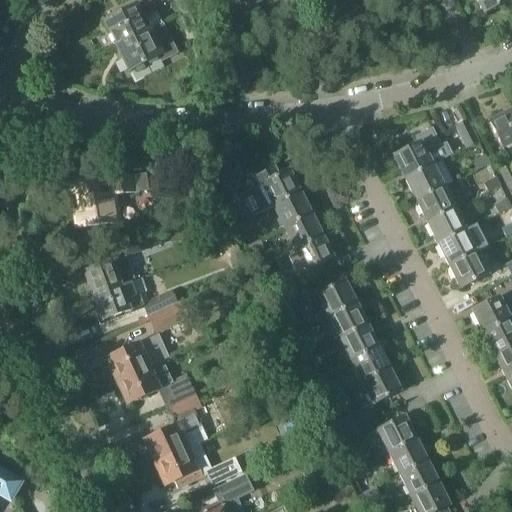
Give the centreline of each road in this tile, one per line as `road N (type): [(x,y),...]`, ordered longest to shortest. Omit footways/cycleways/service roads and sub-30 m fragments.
road 1 (residential): [(336,114),(502,438)]
road 2 (residential): [(336,114),(150,126),(70,112),(7,82)]
road 3 (residential): [(108,511),(51,393),(21,347),(0,333)]
road 4 (residential): [(511,62),(336,114)]
